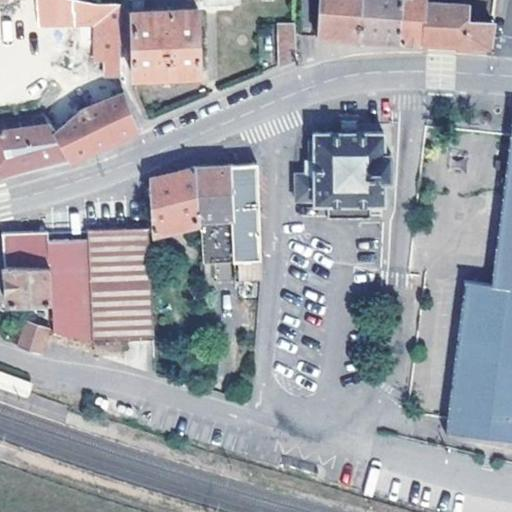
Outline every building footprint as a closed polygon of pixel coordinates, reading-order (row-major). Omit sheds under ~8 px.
[(129,0),(130,9),(139,10),(139,0),(129,0)] [(354,36),(356,0),(316,0),(314,34),(328,35),(354,36)] [(369,38),(397,40),(398,0),(356,0),(354,36),(369,38)] [(421,0),(398,0),(397,40),(406,40),(419,41),(421,0)] [(487,46),(488,23),(461,20),(462,4),(430,0),(424,0),(421,0),(419,41),(444,43),(487,46)] [(100,73),(116,74),(117,3),(91,3),(91,59),(101,59),(100,73)] [(139,10),(130,9),(129,75),(196,74),(193,8),(139,10)] [(292,58),(292,34),(292,24),(277,24),(276,64),(292,58)] [(18,87),(0,88),(0,106),(18,104),(18,87)] [(59,133),(66,152),(68,158),(102,142),(135,127),(121,92),(75,109),(59,133)] [(511,110),(509,133),(486,282),(461,279),(443,418),(443,432),(511,441),(511,110)] [(48,127),(57,127),(54,119),(47,121),(48,127)] [(6,129),(0,129),(0,169),(29,162),(66,152),(59,133),(57,127),(48,127),(8,131),(6,129)] [(346,131),(310,131),(310,138),(305,138),(305,159),(302,160),(301,172),(291,172),(292,199),(310,201),(311,203),(323,203),(324,217),(366,217),(366,204),(379,203),(380,182),(388,180),(388,153),(380,153),(380,131),(346,131)] [(198,165),(192,165),(194,218),(195,224),(196,258),(228,258),(223,163),(198,165)] [(223,163),(228,258),(232,257),(251,257),(256,256),(252,163),(239,163),(223,163)] [(145,178),(146,226),(147,228),(188,219),(194,218),(192,165),(170,171),(145,178)] [(84,238),(72,237),(75,337),(87,339),(148,336),(143,226),(83,229),(84,238)] [(45,239),(44,231),(0,232),(0,244),(1,264),(46,262),(45,239)] [(48,329),(75,337),(72,237),(45,239),(46,262),(48,300),(48,329)] [(257,264),(252,263),(251,259),(232,261),(232,278),(257,278),(257,264)] [(48,300),(46,262),(1,264),(3,302),(48,300)] [(151,361),(177,370),(180,355),(151,346),(151,361)]
